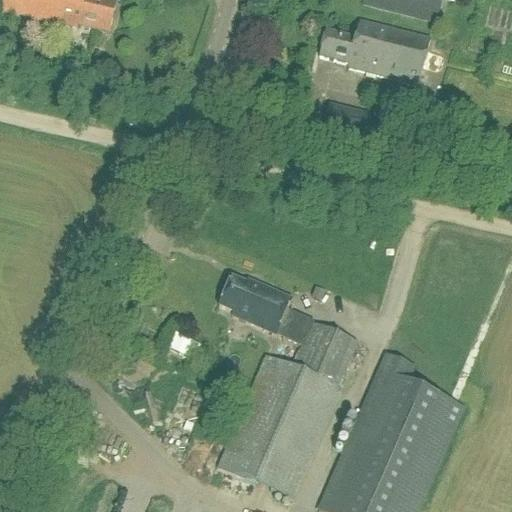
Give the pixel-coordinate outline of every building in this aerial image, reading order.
[(86,0),(1,0),(0,8),(0,14),(76,32),(77,28),(108,35),(115,7),(86,0)] [(365,0),(364,7),(435,25),(440,0),(365,0)] [(347,72),(417,90),(421,73),(429,42),(358,24),(354,41),(324,34),(318,60),(348,68),(347,72)] [(328,109),(322,134),(360,144),(367,119),(328,109)] [(291,372),(265,361),(217,471),(292,503),(340,394),(337,392),(356,348),(311,329),(313,325),(286,313),(290,302),(247,283),(245,287),(230,281),(217,310),(232,316),(231,320),(301,350),(291,372)] [(385,360),(319,511),(417,511),(461,412),(406,388),(413,372),(385,360)]
